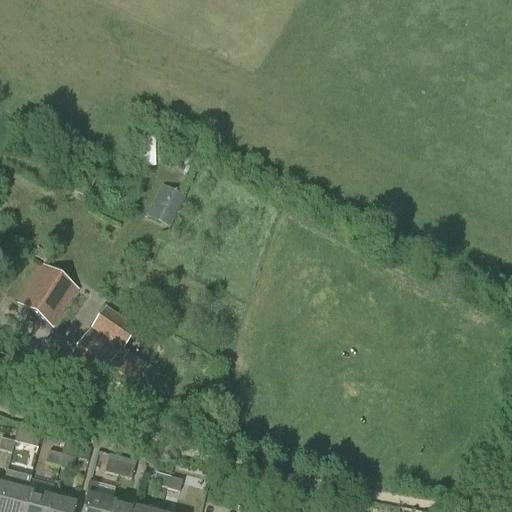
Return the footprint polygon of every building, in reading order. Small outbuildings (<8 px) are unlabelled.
[(83,170),(72,194),(86,201),(97,177),(83,170)] [(150,210),(174,221),(185,199),(161,187),(150,210)] [(30,286),(17,306),(53,329),(78,291),(42,267),(30,286)] [(105,311),(62,374),(115,411),(144,368),(121,353),(135,332),(105,311)] [(0,372),(26,381),(36,348),(0,337),(0,372)] [(18,427),(13,445),(37,451),(40,437),(39,436),(18,426),(18,427)] [(1,441),(0,443),(0,453),(11,457),(13,445),(1,441)] [(45,465),(59,469),(62,458),(48,454),(45,465)] [(62,458),(59,469),(72,473),(75,461),(62,458)] [(104,474),(118,478),(121,468),(107,463),(104,474)] [(121,468),(118,478),(130,482),(133,472),(121,468)] [(2,488),(0,497),(0,511),(21,511),(27,494),(30,482),(30,480),(6,473),(2,488)] [(152,488),(166,491),(169,480),(155,476),(152,488)] [(169,480),(166,491),(178,494),(181,483),(169,480)] [(90,484),(86,497),(82,511),(108,511),(111,504),(114,490),(98,486),(90,484)] [(21,511),(47,511),(50,500),(27,494),(21,511)] [(50,500),(47,511),(73,511),(75,507),(50,500)]
